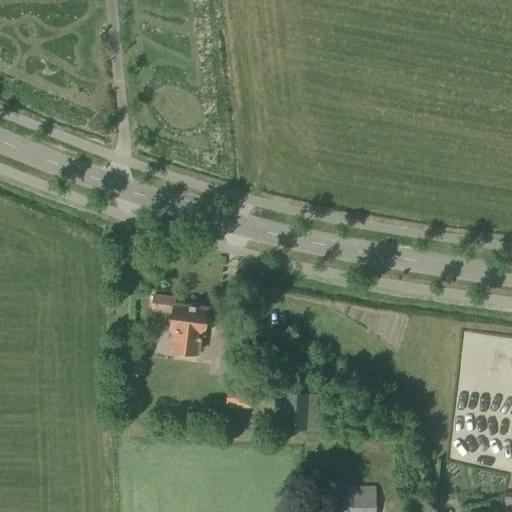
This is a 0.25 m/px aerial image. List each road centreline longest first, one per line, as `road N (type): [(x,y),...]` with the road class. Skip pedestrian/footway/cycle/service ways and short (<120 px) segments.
road 1 (tertiary): [(511,280),(286,241),(0,145)]
road 2 (track): [(117,217),(123,354)]
